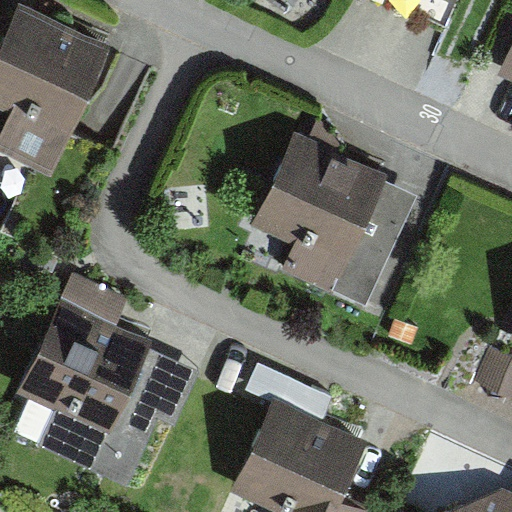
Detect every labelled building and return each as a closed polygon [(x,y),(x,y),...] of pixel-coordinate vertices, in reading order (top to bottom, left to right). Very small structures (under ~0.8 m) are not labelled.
[(477,0),(397,0),(467,27),(477,0)] [(34,16),(0,97),(0,100),(83,136),(118,52),(34,16)] [(408,188),(297,133),(251,225),(362,280),(408,188)] [(210,342),(88,287),(25,426),(147,482),(210,342)] [(511,362),(503,359),(490,394),(511,402),(511,362)] [(238,496),(280,511),(376,511),(396,458),(270,411),(238,496)]
